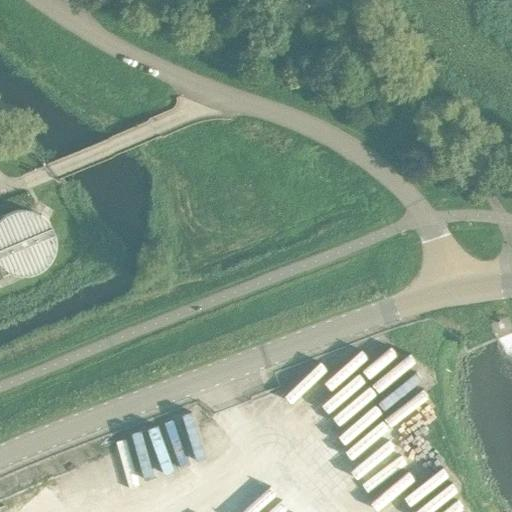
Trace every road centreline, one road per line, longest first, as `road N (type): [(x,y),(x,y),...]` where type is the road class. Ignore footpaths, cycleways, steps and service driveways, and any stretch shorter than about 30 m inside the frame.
road 1 (tertiary): [(0,458),(455,289)]
road 2 (unclassified): [(455,289),(411,199),(359,151),(154,67),(86,29)]
